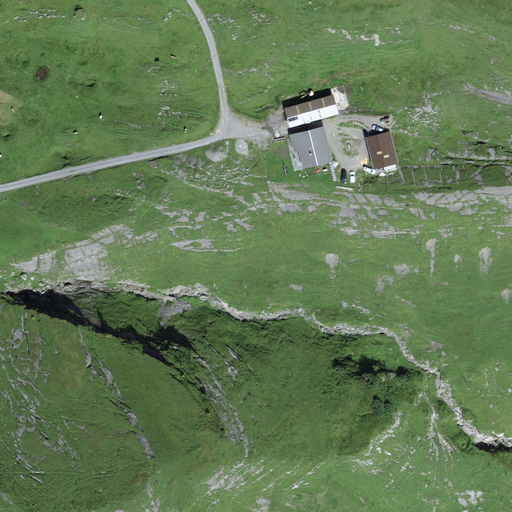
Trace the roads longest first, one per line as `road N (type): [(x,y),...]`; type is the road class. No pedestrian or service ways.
road 1 (track): [(190,0),(215,56),(228,135),(0,189)]
road 2 (track): [(228,135),(386,119)]
